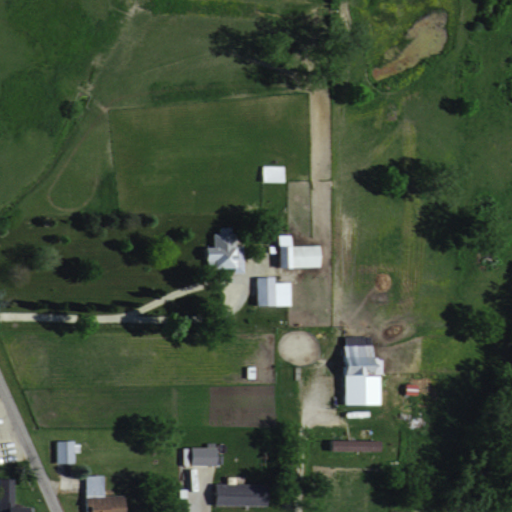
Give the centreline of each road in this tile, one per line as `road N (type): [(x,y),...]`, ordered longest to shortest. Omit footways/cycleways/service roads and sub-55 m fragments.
road 1 (residential): [(295,511),(302,406),(315,371)]
road 2 (residential): [(56,511),(0,388)]
